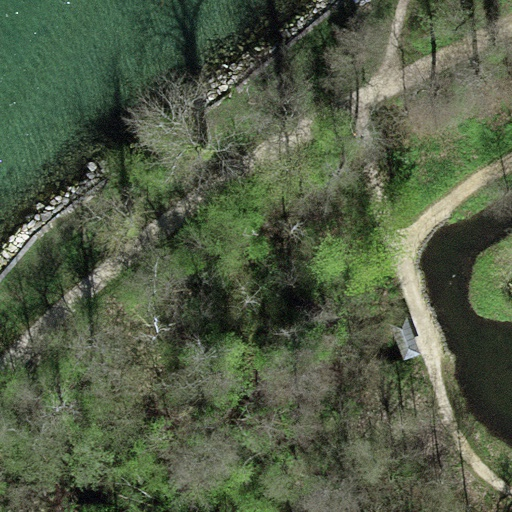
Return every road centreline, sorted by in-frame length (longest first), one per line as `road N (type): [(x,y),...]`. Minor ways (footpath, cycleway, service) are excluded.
road 1 (track): [(407,0),(396,76),(354,94),(129,276),(7,429),(0,474)]
road 2 (track): [(354,94),(453,404)]
